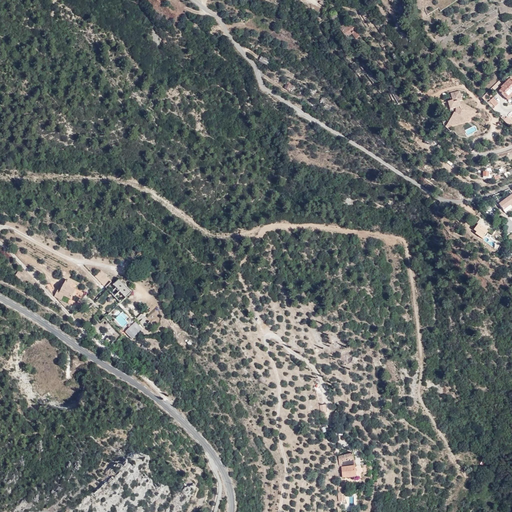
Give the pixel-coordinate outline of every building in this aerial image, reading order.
[(334,11),(329,14),(330,15),(329,16),(333,22),(339,17),(334,11)] [(340,19),(335,22),(339,27),(337,28),(344,37),(349,34),(354,40),(357,37),(353,31),(354,30),(349,23),(345,25),(340,19)] [(257,60),(257,61),(266,65),(269,60),(259,55),(257,60)] [(511,79),(510,78),(497,90),(508,100),(511,96),(511,79)] [(470,117),(477,111),(466,105),(463,110),(461,108),(459,101),(463,100),(460,91),(451,94),(453,100),(449,102),(451,110),(457,108),(458,107),(459,111),(458,114),(456,113),(455,112),(451,120),(456,123),(458,121),(465,118),(465,119),(467,115),(470,117)] [(495,107),(498,104),(492,98),(489,101),(495,107)] [(470,121),(467,120),(477,111),(470,117),(467,115),(465,119),(465,118),(458,121),(456,123),(451,120),(447,127),(462,123),(470,121)] [(504,116),(501,118),(509,125),(511,121),(507,117),(506,118),(504,116)] [(510,204),(505,198),(498,203),(502,210),(510,204)] [(511,208),(511,206),(510,204),(502,210),(506,214),(511,208)] [(476,231),(475,232),(482,238),(488,230),(478,223),(474,229),(476,231)] [(95,276),(106,288),(112,282),(101,271),(95,276)] [(116,288),(126,299),(133,293),(120,279),(114,285),(116,288)] [(70,288),(70,286),(72,283),(66,280),(60,290),(58,289),(54,296),(61,300),(63,296),(70,299),(75,291),(70,288)] [(85,294),(70,286),(70,288),(75,291),(70,299),(63,296),(61,300),(77,308),(85,294)] [(142,313),(136,317),(141,325),(147,321),(142,313)] [(126,331),(132,338),(139,332),(137,331),(141,327),(136,322),(126,331)] [(356,476),(353,452),(337,455),(338,466),(340,465),(342,477),(356,476)]
